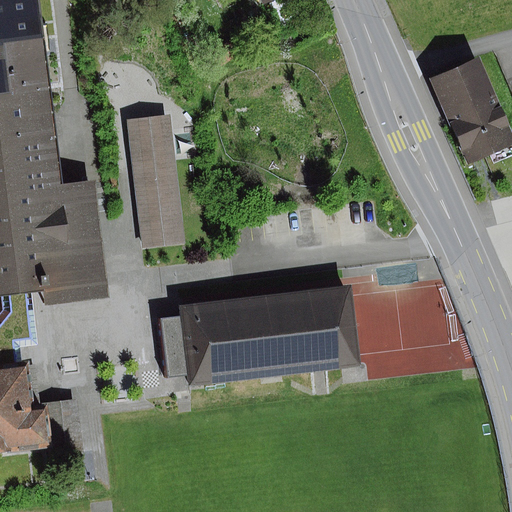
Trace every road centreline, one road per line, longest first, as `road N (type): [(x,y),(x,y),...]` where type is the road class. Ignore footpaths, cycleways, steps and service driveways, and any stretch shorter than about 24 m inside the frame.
road 1 (primary): [(511,372),(472,263),(384,76)]
road 2 (residential): [(384,76),(511,35)]
